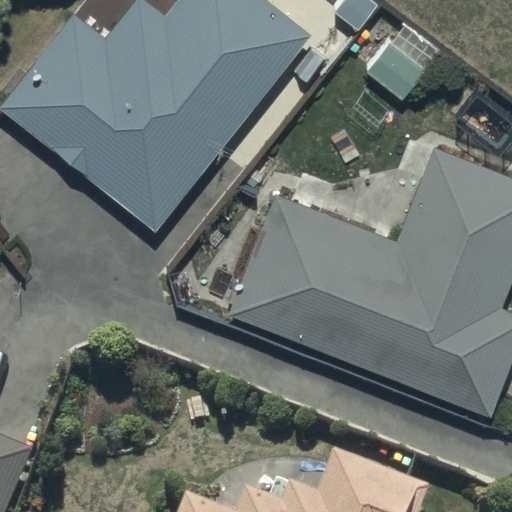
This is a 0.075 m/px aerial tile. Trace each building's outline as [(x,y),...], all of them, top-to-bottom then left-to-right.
[(118,0),(96,31),(61,7),(0,91),(0,108),(151,218),(294,20),(266,0),(167,0),(162,8),(151,0),(118,0)] [(386,35),(362,68),(402,97),(426,64),(386,35)] [(511,141),(511,122),(464,87),(445,113),(502,154),(511,141)] [(264,185),(216,307),(485,412),(511,341),(511,309),(492,301),(511,250),(511,181),(423,147),(389,235),(264,185)] [(0,511),(3,511),(26,462),(0,450),(0,511)] [(232,511),(206,511),(181,501),(176,511),(417,511),(423,499),(326,458),(309,500),(280,488),(270,511),(239,498),(232,511)]
